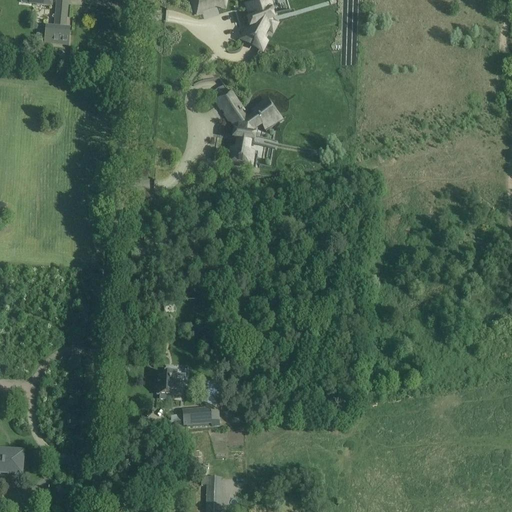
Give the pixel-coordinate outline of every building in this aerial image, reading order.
[(68,0),(57,0),(55,28),(47,27),(45,44),(68,47),(70,31),(65,30),(68,0)] [(192,0),(197,14),(201,13),(200,11),(213,7),(215,6),(217,6),(218,6),(224,7),(225,0),(192,0)] [(248,34),(244,41),(251,45),(253,47),(254,46),(260,50),(264,42),(262,42),(267,32),(273,35),(279,24),(273,21),(271,14),(268,15),(266,10),(269,10),(266,0),(248,6),(250,15),(253,14),(253,15),(255,20),(248,22),(248,23),(248,24),(249,29),(250,29),(250,30),(251,30),(253,29),(251,32),(250,35),(248,34)] [(240,113),(242,112),(230,94),(217,103),(229,121),(232,119),(239,130),(238,135),(235,134),(234,134),(234,135),(233,140),(233,141),(237,142),(235,151),(231,150),(229,163),(238,164),(237,165),(241,166),(242,165),(250,167),(253,154),(249,153),(250,144),(253,145),(254,144),(255,139),(255,138),(254,138),(252,137),(253,132),(262,125),(264,129),(280,118),(269,101),(253,113),(255,116),(247,122),(240,113)] [(166,326),(167,315),(156,315),(156,326),(166,326)] [(164,374),(164,379),(158,379),(158,385),(157,385),(158,393),(158,399),(161,399),(161,403),(171,402),(171,399),(174,398),(174,394),(180,394),(180,385),(176,385),(175,373),(164,374)] [(210,410),(182,412),(182,413),(184,413),(185,426),(184,426),(184,427),(211,424),(210,410)] [(200,453),(191,453),(191,466),(201,465),(200,453)] [(0,476),(4,477),(5,475),(20,476),(21,456),(0,454),(0,476)] [(220,511),(221,480),(207,479),(205,511),(220,511)]
